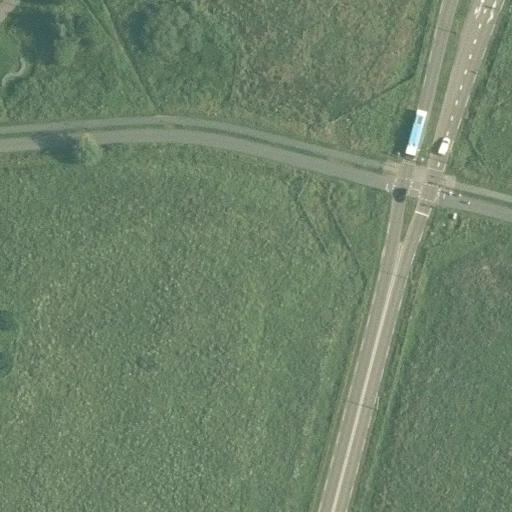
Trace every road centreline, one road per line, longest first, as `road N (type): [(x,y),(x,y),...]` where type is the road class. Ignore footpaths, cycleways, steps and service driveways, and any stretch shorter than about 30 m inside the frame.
road 1 (primary): [(396,261),(420,215),(487,0)]
road 2 (primary): [(453,0),(401,186),(396,261)]
road 3 (primary): [(331,511),(396,261)]
